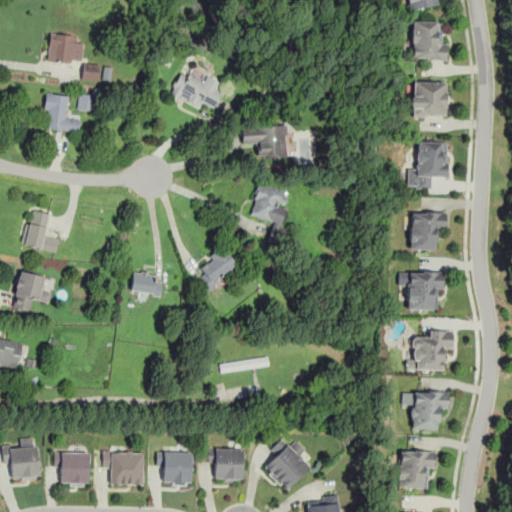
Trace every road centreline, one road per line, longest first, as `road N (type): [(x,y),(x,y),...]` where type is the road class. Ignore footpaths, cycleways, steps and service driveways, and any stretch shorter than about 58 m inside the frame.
road 1 (residential): [(475,0),(486,83),(479,247),(491,376),(465,511)]
road 2 (residential): [(0,165),(85,179),(154,176)]
